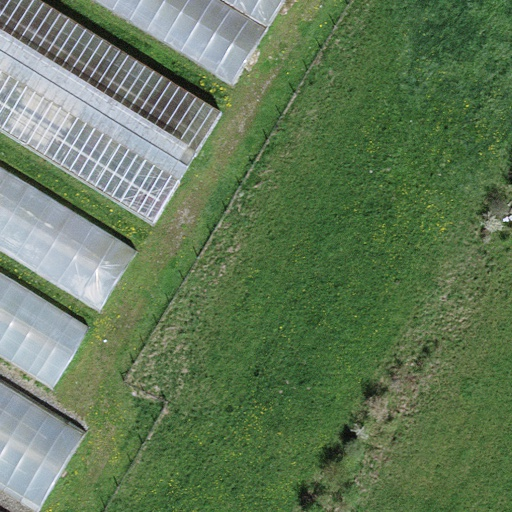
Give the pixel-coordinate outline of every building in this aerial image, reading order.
[(218,110),(32,0),(0,0),(0,127),(153,218),(218,110)] [(281,0),(101,0),(235,79),(281,0)] [(143,254),(0,166),(0,248),(106,314),(143,254)] [(92,337),(0,280),(0,347),(62,385),(92,337)] [(69,424),(0,381),(0,470),(29,489),(69,424)]
